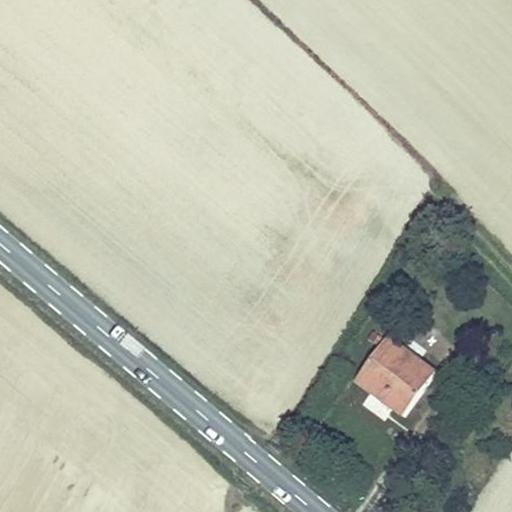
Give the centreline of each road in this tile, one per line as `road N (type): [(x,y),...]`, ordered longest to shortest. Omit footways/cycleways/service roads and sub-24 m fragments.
road 1 (secondary): [(319,511),(0,241)]
road 2 (unknown): [(461,358),(354,511)]
